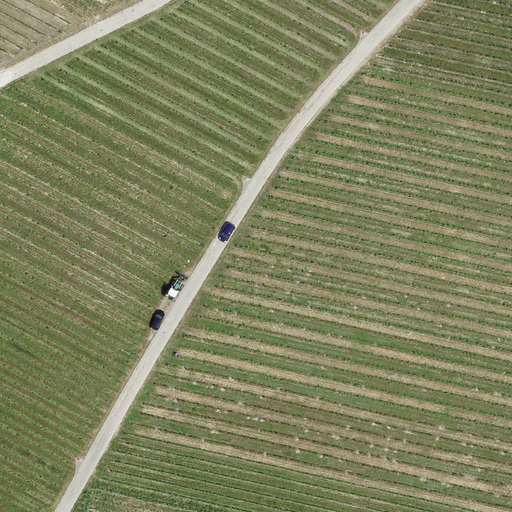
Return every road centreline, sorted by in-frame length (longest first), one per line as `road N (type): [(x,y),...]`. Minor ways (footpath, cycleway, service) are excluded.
road 1 (track): [(409,0),(313,105),(248,196),(62,511)]
road 2 (track): [(0,80),(163,0)]
